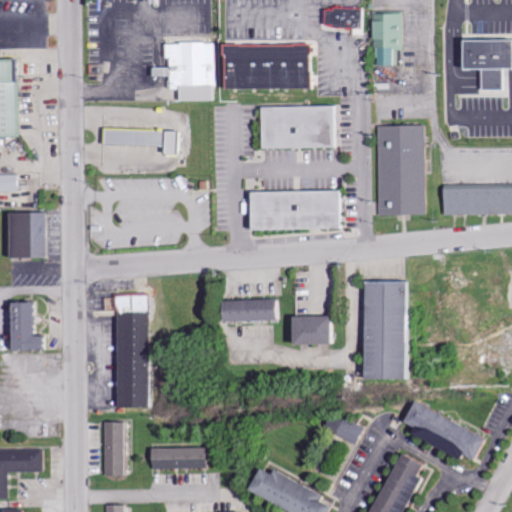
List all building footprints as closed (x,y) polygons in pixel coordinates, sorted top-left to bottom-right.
[(370,9),(335,9),(334,28),(370,29),(370,9)] [(410,15),(382,14),(381,49),(386,49),(385,66),(403,67),(403,50),(409,50),(410,15)] [(490,91),(511,91),(511,41),(478,41),(478,71),(490,71),(490,91)] [(219,42),(170,43),(170,59),(174,59),(174,67),(160,68),(160,77),(175,77),(175,90),(186,90),(187,101),(220,101),(219,42)] [(222,45),(222,89),(312,89),(312,44),(222,45)] [(0,138),(29,138),(27,60),(11,61),(11,50),(0,50),(0,138)] [(341,148),(340,106),(271,108),(272,150),(341,148)] [(434,215),(432,126),(384,127),(385,216),(434,215)] [(113,145),(175,147),(175,154),(185,155),(185,131),(113,129),(113,145)] [(4,191),(24,191),(24,175),(4,175),(4,191)] [(511,188),(452,189),(452,215),(511,214),(511,188)] [(262,232),(350,229),(349,191),(261,193),(262,232)] [(19,214),(20,257),(54,257),(53,213),(19,214)] [(418,280),(372,281),(374,379),(420,378),(418,280)] [(154,294),(111,295),(112,310),(125,310),(126,407),(156,406),(154,294)] [(287,298),(235,299),(236,320),(287,319),(287,298)] [(44,301),(23,301),(24,349),(55,349),(55,334),(45,335),(44,301)] [(342,343),(341,315),(304,316),(305,344),(342,343)] [(423,433),(476,459),(478,454),(488,459),(499,436),(423,400),(414,422),(425,427),(423,433)] [(372,427),(350,418),(343,436),(365,445),(372,427)] [(135,475),(134,421),(111,421),(112,475),(135,475)] [(159,448),(160,468),(214,467),(214,447),(159,448)] [(50,448),(0,449),(0,498),(14,498),(14,472),(51,471),(50,448)] [(382,511),(417,511),(435,478),(430,475),(436,463),(414,452),(382,511)] [(261,490),(305,511),(340,511),(346,501),(285,471),(284,473),(272,468),(261,490)]
